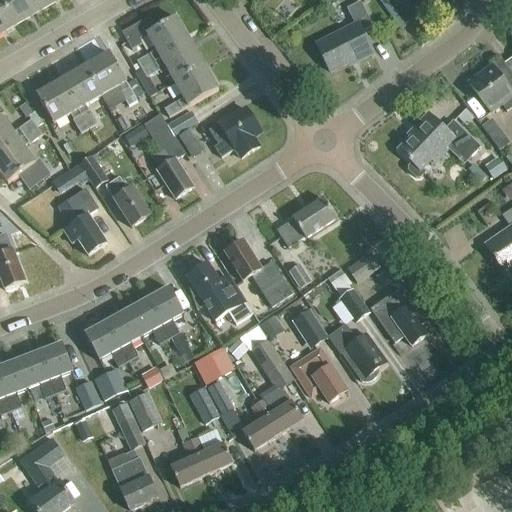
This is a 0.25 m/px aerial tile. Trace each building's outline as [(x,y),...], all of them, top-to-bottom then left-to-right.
[(0,0),(0,1),(15,27),(41,12),(34,0),(0,0)] [(34,0),(41,12),(60,0),(34,0)] [(0,35),(15,27),(0,1),(0,35)] [(357,64),(373,56),(362,33),(372,28),(360,3),(345,11),(354,27),(316,46),(330,74),(355,61),(357,64)] [(142,71),(190,44),(176,19),(157,30),(150,18),(121,35),(131,52),(141,46),(139,42),(147,37),(156,53),(137,64),(142,71)] [(174,85),(204,68),(190,44),(142,71),(147,80),(166,69),(174,85)] [(85,69),(101,98),(117,89),(128,108),(136,103),(125,84),(126,84),(109,55),(85,69)] [(507,113),(511,109),(511,76),(504,66),(501,61),(468,85),(492,116),(503,108),(507,113)] [(204,68),(174,85),(184,101),(165,111),(170,120),(218,92),(204,68)] [(88,131),(97,127),(85,107),(101,98),(85,69),(60,83),(88,131)] [(81,136),(88,131),(60,83),(36,97),(53,126),(69,116),(81,136)] [(28,123),(30,122),(36,130),(42,126),(33,114),(32,115),(24,105),(18,110),(28,123)] [(261,135),(246,111),(234,119),(232,117),(222,124),(217,116),(198,127),(190,114),(166,128),(160,118),(144,128),(160,156),(152,161),(159,172),(156,173),(175,202),(193,190),(176,163),(185,157),(189,163),(204,154),(196,141),(209,132),(218,147),(214,150),(221,160),(234,152),(235,152),(241,161),(259,149),(253,140),(261,135)] [(462,166),(479,148),(453,124),(445,132),(428,116),(415,129),(417,132),(398,152),(411,165),(407,169),(407,174),(415,181),(419,181),(425,175),(422,172),(431,162),(435,166),(448,153),(462,166)] [(131,129),(124,118),(116,123),(123,134),(131,129)] [(0,156),(36,130),(30,122),(28,123),(12,134),(2,120),(0,121),(0,156)] [(36,130),(0,156),(0,175),(7,186),(36,165),(24,149),(41,137),(36,130)] [(132,135),(125,139),(130,147),(131,149),(143,142),(137,132),(132,135)] [(93,159),(80,168),(88,180),(90,183),(96,192),(108,184),(93,159)] [(498,160),(484,169),(492,182),(507,173),(498,160)] [(105,190),(131,230),(150,218),(132,190),(127,193),(119,180),(105,190)] [(106,246),(88,219),(99,212),(86,192),(66,205),(78,224),(64,233),(72,246),(77,242),(88,258),(106,246)] [(305,241),(336,221),(323,201),(292,221),(293,222),(276,233),(288,251),(304,240),(305,241)] [(511,211),(502,218),(510,230),(485,247),(494,259),(493,260),(495,263),(496,263),(503,272),(511,265),(511,211)] [(11,253),(6,238),(0,240),(0,281),(4,292),(25,284),(13,253),(11,253)] [(261,272),(243,244),(224,255),(243,285),(252,279),(272,310),(292,298),(272,265),(261,272)] [(357,287),(380,271),(370,256),(347,272),(357,287)] [(219,284),(207,266),(201,270),(198,270),(195,270),(192,270),(190,271),(188,273),(187,276),(186,279),(185,282),(197,315),(206,309),(217,326),(225,322),(220,315),(225,311),(236,328),(253,317),(228,278),(219,284)] [(300,267),(288,274),(299,292),(311,285),(300,267)] [(171,323),(183,317),(169,291),(148,302),(162,328),(170,342),(179,337),(171,323)] [(411,348),(427,338),(420,328),(423,326),(398,291),(370,311),(394,346),(404,339),(411,348)] [(355,327),(370,316),(353,293),(338,303),(355,327)] [(141,340),(153,333),(160,347),(170,342),(162,328),(148,302),(127,314),(141,340)] [(310,354),(329,342),(310,313),(291,325),(310,354)] [(129,347),(141,340),(127,314),(106,326),(120,352),(128,365),(137,360),(129,347)] [(99,363),(111,357),(118,370),(128,365),(120,352),(106,326),(85,337),(99,363)] [(353,338),(345,327),(328,339),(340,357),(361,384),(366,385),(371,384),(375,381),(378,377),(378,371),(386,366),(366,337),(360,341),(356,336),(353,338)] [(276,395),(294,384),(260,329),(245,338),(254,353),(251,355),(276,395)] [(59,380),(72,375),(61,347),(39,356),(50,383),(55,397),(65,394),(59,380)] [(175,353),(183,368),(194,362),(186,347),(175,353)] [(347,394),(330,369),(331,369),(319,351),(291,370),(310,400),(320,394),(328,406),(347,394)] [(193,368),(205,389),(234,374),(223,352),(193,368)] [(27,392),(40,387),(45,401),(55,397),(50,383),(39,356),(16,364),(27,392)] [(14,397),(27,392),(16,364),(0,370),(0,388),(5,400),(10,415),(20,411),(14,397)] [(155,371),(141,378),(148,392),(162,384),(155,371)] [(104,406),(128,395),(117,372),(94,383),(104,406)] [(85,415),(101,407),(91,384),(75,392),(85,415)] [(221,419),(234,412),(218,385),(206,391),(221,419)] [(0,417),(0,418),(10,415),(5,400),(0,388),(0,417)] [(205,428),(220,420),(204,390),(189,398),(205,428)] [(143,435),(162,426),(148,397),(128,406),(143,435)] [(258,405),(278,438),(303,423),(291,404),(273,415),(264,401),(258,405)] [(125,408),(123,404),(110,410),(112,413),(111,414),(130,455),(145,448),(126,407),(125,408)] [(254,454),(278,438),(258,405),(251,410),(260,424),(242,435),(254,454)] [(20,411),(10,415),(13,423),(24,419),(20,411)] [(50,423),(42,426),(45,434),(53,431),(50,423)] [(83,446),(93,442),(85,424),(75,428),(83,446)] [(190,443),(206,479),(232,467),(223,447),(204,455),(197,440),(190,443)] [(34,511),(64,511),(74,506),(59,486),(75,475),(52,442),(20,464),(43,496),(30,505),(34,511)] [(179,490),(206,479),(190,443),(183,447),(189,462),(170,470),(179,490)] [(123,458),(108,465),(111,473),(120,493),(128,511),(131,511),(157,500),(148,480),(139,461),(130,465),(127,460),(123,458)]
